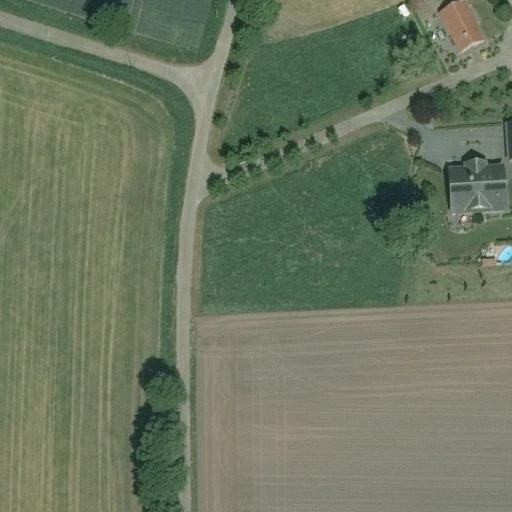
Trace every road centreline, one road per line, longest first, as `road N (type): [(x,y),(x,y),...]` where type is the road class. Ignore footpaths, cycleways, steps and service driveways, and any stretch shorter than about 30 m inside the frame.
road 1 (unclassified): [(211,83),(184,258),(192,511)]
road 2 (unclassified): [(211,83),(0,20)]
